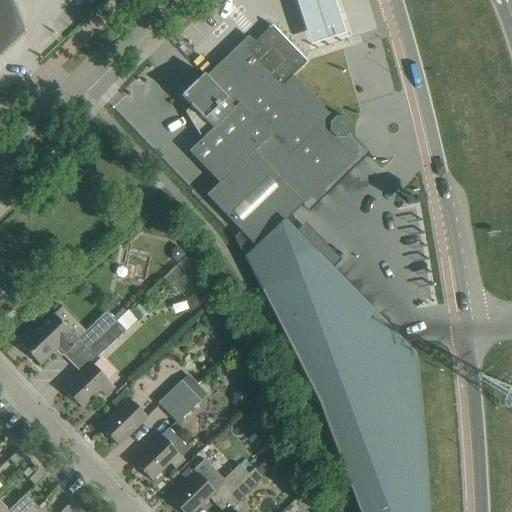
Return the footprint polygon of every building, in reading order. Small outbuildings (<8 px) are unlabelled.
[(0,0),(0,55),(23,33),(11,0),(0,0)] [(329,0),(289,0),(307,53),(343,42),(329,0)] [(234,107),(201,139),(188,152),(200,164),(190,173),(208,193),(205,195),(256,248),(302,204),(319,204),(327,197),(327,188),(359,157),(360,148),(347,135),(350,132),(350,123),(344,117),(335,117),(332,119),(291,76),(305,62),(293,50),(271,27),(269,29),(254,44),(248,37),(206,77),(234,107)] [(191,105),(184,112),(201,139),(234,107),(206,77),(204,75),(194,85),(194,86),(183,96),(191,105)] [(358,511),(427,511),(424,448),(417,379),(416,379),(415,367),(366,317),(352,331),(341,320),(334,313),(311,289),(326,274),(301,248),(260,289),(317,403),(358,511)] [(39,365),(44,361),(59,346),(66,353),(81,338),(80,336),(84,332),(60,308),(31,336),(29,334),(19,344),(39,365)] [(84,332),(80,336),(81,338),(89,346),(116,321),(112,317),(106,311),(84,332)] [(86,349),(95,359),(125,331),(116,321),(89,346),(86,349)] [(114,387),(90,363),(63,389),(81,408),(99,390),(105,396),(114,387)] [(167,413),(190,391),(180,381),(157,403),(167,413)] [(167,413),(176,423),(199,401),(190,391),(167,413)] [(112,404),(118,410),(99,427),(117,446),(145,419),(121,395),(112,404)] [(151,480),(169,463),(174,469),(184,459),(181,456),(187,450),(168,429),(160,435),(133,462),(151,480)] [(19,449),(8,459),(15,465),(25,455),(19,449)] [(231,491),(248,474),(238,465),(221,482),(231,491)] [(181,476),(187,482),(169,499),(181,511),(193,511),(215,491),(191,467),(181,476)] [(38,469),(28,479),(34,486),(44,476),(38,469)] [(263,479),(254,469),(253,469),(248,474),(231,491),(240,501),(263,479)] [(25,494),(8,511),(0,502),(0,511),(33,511),(38,507),(25,494)] [(70,503),(59,511),(72,511),(76,509),(70,503)]
